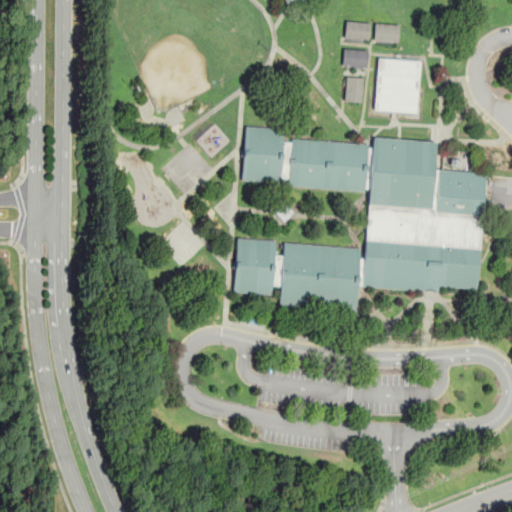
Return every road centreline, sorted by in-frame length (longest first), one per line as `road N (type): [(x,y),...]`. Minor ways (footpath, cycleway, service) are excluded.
road 1 (tertiary): [(115,511),(90,447),(62,315),(63,0)]
road 2 (tertiary): [(35,241),(43,370),(86,511)]
road 3 (tertiary): [(36,0),(35,241)]
